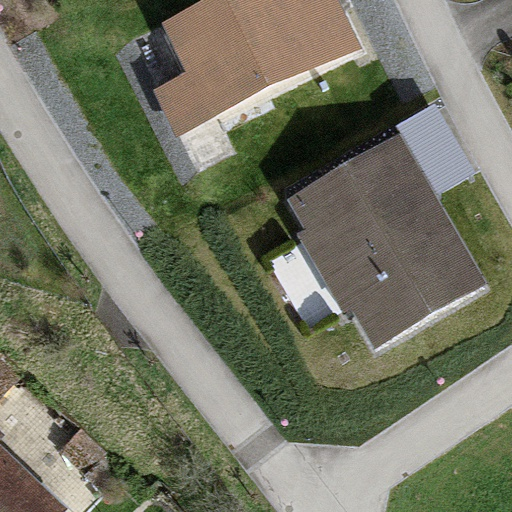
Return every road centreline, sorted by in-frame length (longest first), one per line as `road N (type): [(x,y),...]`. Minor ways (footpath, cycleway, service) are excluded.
road 1 (residential): [(311,511),(133,291),(0,88)]
road 2 (residential): [(313,511),(511,378)]
road 3 (residential): [(511,159),(430,0)]
